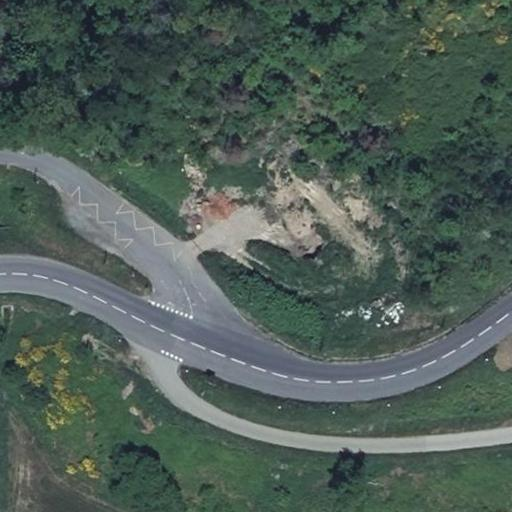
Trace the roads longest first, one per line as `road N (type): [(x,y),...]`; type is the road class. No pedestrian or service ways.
road 1 (unclassified): [(182,336),(167,363),(168,390),(202,414),(282,440),(386,448),(511,439)]
road 2 (secondary): [(182,336),(270,369),(346,377),(432,363),(511,308)]
road 3 (secondary): [(0,147),(32,151),(163,250),(193,302),(182,336)]
road 4 (secondary): [(0,272),(30,271),(87,290),(182,336)]
